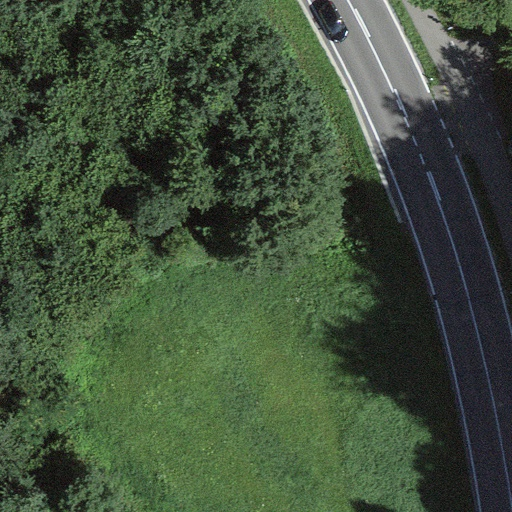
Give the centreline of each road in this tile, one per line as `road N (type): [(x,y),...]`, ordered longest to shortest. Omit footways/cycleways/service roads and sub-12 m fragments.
road 1 (secondary): [(511,496),(466,276),(414,134),(349,0)]
road 2 (track): [(414,134),(471,106),(500,0)]
